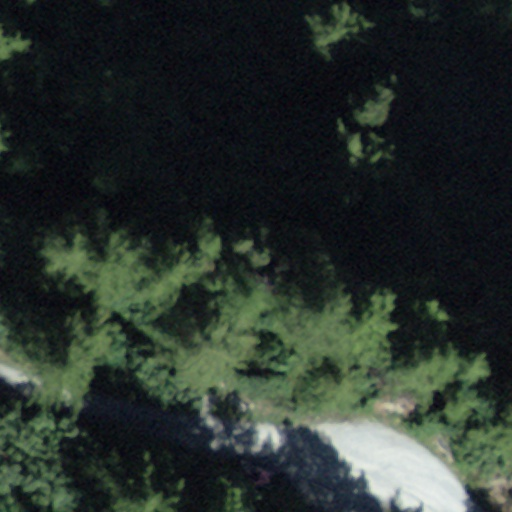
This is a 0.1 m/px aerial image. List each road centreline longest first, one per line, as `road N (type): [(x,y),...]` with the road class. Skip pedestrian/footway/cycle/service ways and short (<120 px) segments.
road 1 (track): [(0,383),(265,464)]
road 2 (track): [(265,464),(429,511)]
